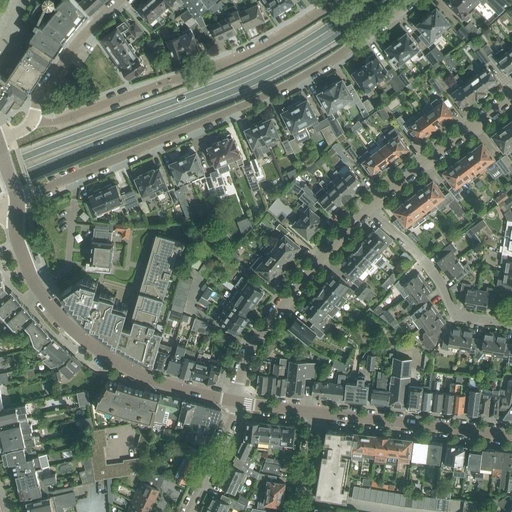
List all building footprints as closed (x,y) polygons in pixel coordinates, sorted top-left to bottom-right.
[(35,33),(31,39),(34,41),(51,53),(55,47),(58,50),(59,48),(59,49),(64,42),(63,42),(64,41),(75,28),(71,24),(74,20),(80,25),(88,17),(89,16),(74,0),(63,0),(58,5),(64,12),(62,14),(57,10),(43,27),(40,25),(35,33)] [(43,0),(43,1),(44,6),(48,8),(53,8),(56,3),(55,0),(43,0)] [(98,8),(90,0),(81,0),(79,2),(90,15),(98,8)] [(102,0),(90,0),(98,8),(104,2),(102,0)] [(167,8),(159,0),(146,0),(146,1),(146,2),(158,16),(164,10),(167,13),(170,10),(167,7),(167,8)] [(181,0),(183,3),(184,2),(188,9),(195,18),(200,14),(207,9),(201,0),(181,0)] [(201,0),(207,9),(208,8),(211,12),(217,6),(214,3),(217,0),(201,0)] [(226,6),(221,0),(220,0),(217,3),(222,10),(226,6)] [(278,0),(259,0),(265,10),(269,7),(274,16),(278,13),(279,14),(285,10),(278,0)] [(278,0),(285,10),(291,6),(290,5),(294,3),(292,0),(278,0)] [(474,8),(466,0),(444,0),(463,19),(464,18),(467,21),(471,17),(468,14),(474,8)] [(466,0),(474,8),(480,2),(483,5),(486,1),(484,0),(466,0)] [(494,0),(491,0),(488,4),(496,12),(501,7),(494,0)] [(511,4),(506,0),(494,0),(501,7),(504,9),(511,4)] [(29,14),(29,16),(29,19),(30,21),(31,24),(33,26),(37,21),(36,20),(36,18),(35,16),(36,14),(36,13),(37,11),(39,10),(40,9),(42,9),(41,2),(39,3),(37,4),(34,5),(32,7),(31,9),(30,11),(29,14)] [(158,16),(146,2),(142,5),(141,4),(138,7),(138,9),(137,10),(149,24),(158,16)] [(265,20),(258,4),(248,8),(256,25),(265,20)] [(235,5),(226,9),(229,17),(236,31),(245,27),(239,12),(236,7),(235,5)] [(256,25),(248,8),(239,12),(245,27),(246,29),(256,25)] [(429,11),(425,15),(441,33),(447,28),(448,29),(452,25),(451,24),(436,8),(432,11),(429,11)] [(197,21),(195,18),(188,9),(181,14),(190,28),(186,30),(187,32),(180,35),(187,54),(188,53),(189,54),(193,53),(194,51),(199,49),(200,49),(200,48),(201,47),(201,46),(201,45),(200,45),(200,44),(199,44),(198,43),(197,43),(196,44),(192,30),(192,28),(196,25),(195,22),(197,21)] [(507,17),(504,13),(499,17),(502,21),(507,17)] [(441,33),(425,15),(421,18),(421,22),(417,26),(431,41),(433,42),(437,39),(436,37),(441,33)] [(236,31),(229,17),(220,21),(228,37),(237,33),(236,31)] [(128,29),(131,33),(134,30),(131,26),(124,19),(115,25),(117,28),(101,39),(108,49),(125,37),(126,37),(127,37),(124,33),(128,29)] [(210,24),(201,27),(211,42),(218,40),(218,41),(228,37),(220,21),(211,25),(210,25),(210,24)] [(471,21),(466,26),(465,27),(473,35),(478,29),(471,21)] [(135,22),(131,26),(134,30),(139,35),(143,31),(135,22)] [(465,27),(466,26),(463,24),(456,32),(462,39),(463,38),(466,40),(467,38),(468,39),(473,35),(465,27)] [(180,35),(179,32),(167,36),(168,40),(172,52),(172,53),(171,53),(171,54),(170,54),(170,55),(170,56),(171,57),(172,58),(173,58),(174,58),(179,56),(180,57),(185,56),(185,54),(187,54),(180,35)] [(400,37),(396,40),(409,58),(416,53),(419,57),(423,54),(407,33),(402,37),(400,37)] [(115,59),(133,46),(130,42),(130,43),(126,37),(125,37),(108,49),(115,59)] [(158,38),(151,40),(154,45),(155,46),(157,51),(162,49),(158,38)] [(409,58),(396,40),(391,43),(391,45),(386,49),(399,66),(402,71),(407,67),(403,62),(409,58)] [(511,45),(509,48),(503,40),(499,42),(503,48),(505,50),(511,59),(511,45)] [(22,104),(53,58),(52,58),(54,54),(51,53),(34,41),(32,44),(31,44),(7,79),(0,74),(0,106),(8,112),(13,105),(14,105),(14,106),(16,106),(18,105),(19,105),(20,104),(21,103),(22,104)] [(511,59),(505,50),(503,48),(496,54),(487,43),(482,47),(494,63),(499,60),(509,73),(511,70),(511,59)] [(136,50),(133,46),(115,59),(122,69),(139,57),(138,56),(135,51),(136,50)] [(436,46),(431,50),(440,61),(446,56),(436,46)] [(448,53),(453,59),(458,55),(453,49),(448,53)] [(490,61),(480,49),(475,53),(484,65),(490,61)] [(440,61),(431,50),(425,55),(433,66),(440,61)] [(140,55),(138,56),(139,57),(122,69),(129,79),(146,67),(142,61),(144,59),(140,55)] [(392,67),(392,68),(386,72),(375,57),(364,66),(377,84),(384,79),(386,82),(388,84),(390,83),(397,92),(405,86),(397,75),(398,75),(392,67)] [(377,84),(364,66),(357,70),(357,69),(356,69),(355,69),(354,69),(353,70),(352,71),(352,72),(352,73),(353,74),(365,91),(365,90),(366,92),(369,97),(375,93),(372,88),(377,84)] [(478,72),(477,72),(489,88),(490,87),(491,87),(494,85),(494,84),(498,81),(486,66),(483,68),(483,67),(477,71),(478,72)] [(403,71),(398,75),(397,75),(405,86),(406,86),(411,82),(403,71)] [(472,101),(456,80),(449,85),(439,72),(434,77),(436,80),(445,91),(446,94),(450,91),(463,107),(467,104),(469,105),(471,103),(471,101),(472,101)] [(489,88),(477,72),(469,79),(482,96),(486,92),(485,91),(489,88)] [(482,96),(469,79),(464,83),(457,74),(454,76),(456,80),(472,101),(476,98),(477,99),(482,96)] [(414,79),(411,82),(406,86),(410,91),(419,85),(414,79)] [(347,88),(342,80),(338,83),(337,83),(337,82),(336,82),(335,82),(329,86),(341,107),(348,102),(351,107),(361,101),(352,85),(347,88)] [(436,80),(431,84),(439,95),(445,91),(436,80)] [(341,107),(329,86),(322,90),(322,91),(322,92),(318,95),(329,112),(330,112),(333,116),(327,120),(337,137),(344,132),(337,118),(340,116),(336,110),(341,107)] [(441,97),(437,101),(435,99),(430,102),(445,122),(450,119),(449,118),(453,115),(441,97)] [(393,98),(387,102),(395,114),(402,110),(393,98)] [(368,99),(362,103),(366,109),(368,112),(374,108),(368,99)] [(318,123),(307,100),(302,103),(301,101),(293,105),(305,127),(312,123),(317,132),(318,132),(322,130),(330,145),(337,138),(337,137),(327,120),(326,120),(325,120),(318,123)] [(445,122),(430,102),(422,108),(424,110),(423,111),(436,128),(440,125),(440,126),(445,122)] [(310,137),(305,127),(293,105),(286,108),(287,111),(282,113),(292,133),(292,132),(295,138),(289,141),(294,151),(295,153),(302,150),(298,143),(310,137)] [(383,106),(378,110),(385,120),(390,116),(383,106)] [(436,128),(423,111),(419,114),(421,116),(416,119),(428,135),(432,132),(432,131),(436,128)] [(280,139),(271,119),(265,122),(264,120),(257,123),(266,143),(267,142),(269,146),(276,143),(275,141),(280,139)] [(428,135),(416,119),(412,122),(411,120),(406,124),(408,126),(407,126),(418,141),(422,138),(423,139),(428,135)] [(252,127),(245,130),(253,149),(258,158),(264,155),(263,153),(269,151),(268,147),(269,146),(267,142),(266,143),(257,123),(251,126),(252,127)] [(511,125),(510,123),(507,126),(504,125),(500,128),(511,143),(511,125)] [(386,137),(385,137),(400,156),(400,155),(402,155),(404,153),(404,152),(409,149),(399,136),(401,135),(396,128),(385,136),(386,137)] [(511,146),(511,143),(500,128),(496,131),(496,133),(496,134),(492,137),(504,153),(505,152),(506,154),(501,157),(504,161),(508,166),(511,162),(511,160),(507,154),(511,152),(509,149),(511,146)] [(241,156),(232,136),(232,135),(231,135),(231,134),(230,134),(229,134),(228,134),(227,135),(227,136),(227,137),(227,138),(220,141),(229,162),(236,159),(239,166),(241,165),(245,174),(246,173),(253,192),(261,188),(254,170),(251,163),(244,166),(240,156),(241,156)] [(400,156),(385,137),(381,140),(384,144),(380,148),(392,164),(396,160),(395,159),(400,156)] [(294,151),(289,141),(288,138),(282,141),(288,154),(294,151)] [(229,162),(220,141),(212,144),(212,146),(208,148),(216,167),(217,167),(218,170),(210,172),(211,175),(217,192),(218,196),(226,193),(224,185),(226,185),(222,173),(225,172),(222,165),(229,162)] [(363,182),(350,169),(348,167),(353,163),(341,150),(343,149),(337,142),(335,143),(332,145),(342,157),(341,159),(346,164),(339,171),(342,176),(355,190),(355,189),(357,190),(360,187),(359,186),(363,182)] [(499,166),(482,144),(478,147),(476,147),(473,149),(473,150),(472,151),(486,169),(487,169),(490,172),(499,166)] [(357,154),(353,149),(351,146),(346,150),(354,159),(358,156),(357,154)] [(380,148),(371,154),(382,169),(386,166),(387,167),(392,164),(380,148)] [(382,169),(371,154),(368,151),(359,157),(373,176),(377,173),(379,173),(381,171),(381,169),(382,169)] [(486,169),(472,151),(472,152),(470,151),(467,153),(467,155),(463,158),(477,176),(486,169)] [(188,154),(182,157),(192,181),(200,178),(202,183),(206,181),(211,194),(217,192),(211,175),(206,177),(196,153),(189,156),(188,154)] [(192,181),(182,157),(176,160),(177,162),(171,164),(179,184),(181,188),(176,190),(178,198),(187,218),(193,215),(183,191),(188,189),(186,184),(192,181)] [(501,157),(496,162),(499,166),(499,165),(506,175),(511,171),(508,166),(504,161),(501,157)] [(256,158),(250,160),(251,163),(254,170),(257,178),(263,175),(256,158)] [(324,162),(320,158),(315,163),(319,167),(324,162)] [(454,165),(453,166),(465,182),(467,184),(477,176),(463,158),(459,161),(457,161),(454,163),(454,165)] [(448,170),(444,173),(453,185),(449,189),(458,201),(462,197),(459,193),(463,189),(460,186),(465,182),(453,166),(451,166),(448,168),(448,170)] [(166,185),(159,169),(154,171),(154,169),(147,172),(156,194),(162,192),(161,190),(167,188),(166,185)] [(338,177),(333,182),(347,198),(347,197),(349,197),(352,194),(351,193),(355,190),(342,176),(339,171),(337,169),(334,173),(338,177)] [(156,194),(147,172),(140,175),(140,177),(135,179),(143,195),(144,194),(145,197),(149,195),(150,197),(156,194)] [(480,180),(476,183),(480,188),(484,185),(480,180)] [(327,185),(324,188),(327,190),(326,191),(339,205),(343,201),(344,201),(347,199),(346,198),(347,198),(333,182),(331,181),(327,185)] [(424,188),(423,188),(436,204),(438,208),(439,209),(448,202),(453,198),(449,192),(444,196),(433,181),(429,184),(427,184),(424,186),(424,188)] [(133,189),(121,195),(117,185),(112,187),(111,184),(102,188),(111,208),(119,205),(120,206),(130,202),(132,206),(139,203),(139,202),(133,189)] [(306,184),(301,188),(303,190),(311,198),(315,194),(306,184)] [(178,198),(176,190),(174,187),(168,190),(174,203),(178,201),(177,199),(178,199),(178,198)] [(339,205),(326,191),(327,190),(324,188),(323,187),(315,194),(311,198),(313,200),(315,202),(318,199),(331,212),(335,209),(336,209),(339,207),(338,205),(339,205)] [(111,208),(102,188),(93,192),(94,194),(90,196),(91,200),(86,202),(93,218),(104,213),(103,211),(111,208)] [(418,192),(414,196),(428,214),(431,211),(431,213),(438,208),(436,204),(423,188),(423,189),(421,189),(418,191),(418,192)] [(305,212),(301,216),(317,230),(320,226),(321,225),(321,224),(320,223),(323,220),(314,212),(318,207),(314,203),(315,202),(313,200),(311,198),(303,190),(298,196),(303,201),(301,203),(306,208),(304,210),(305,212)] [(494,198),(497,202),(498,204),(505,199),(501,193),(494,198)] [(424,216),(428,214),(414,196),(409,199),(408,199),(405,201),(405,202),(404,203),(420,224),(426,219),(424,216)] [(454,198),(453,198),(448,202),(459,216),(465,212),(454,198)] [(145,200),(139,202),(139,203),(143,213),(150,210),(145,200)] [(420,224),(404,203),(403,204),(402,203),(399,205),(399,207),(394,211),(407,226),(409,228),(412,226),(414,229),(420,224)] [(84,212),(79,216),(85,222),(90,217),(84,212)] [(317,230),(301,216),(297,221),(296,219),(292,224),(307,237),(310,234),(311,234),(312,235),(313,234),(317,230)] [(285,217),(281,221),(287,227),(291,222),(285,217)] [(397,218),(392,222),(401,230),(405,228),(397,218)] [(279,235),(275,240),(277,242),(294,256),(297,252),(296,250),(300,246),(285,233),(284,233),(283,232),(286,228),(280,223),(276,227),(282,232),(279,235)] [(102,264),(101,271),(111,272),(112,265),(114,242),(111,242),(112,231),(114,230),(114,225),(109,224),(109,231),(97,230),(96,240),(92,240),(90,263),(102,264)] [(114,225),(114,230),(121,231),(122,232),(122,237),(130,238),(131,226),(114,225)] [(451,235),(446,228),(442,231),(447,238),(451,235)] [(475,233),(471,228),(466,231),(470,237),(475,233)] [(365,239),(380,253),(393,239),(383,230),(378,236),(374,232),(373,231),(370,234),(368,234),(365,237),(365,239)] [(411,231),(407,235),(414,242),(418,238),(411,231)] [(73,287),(72,285),(64,290),(66,293),(68,295),(67,297),(72,299),(71,302),(75,303),(74,307),(75,307),(80,308),(79,311),(84,313),(83,315),(87,317),(86,320),(87,320),(87,319),(92,321),(91,324),(92,325),(92,324),(96,325),(96,328),(101,329),(100,331),(104,333),(104,335),(105,335),(109,336),(109,338),(114,339),(113,341),(117,342),(117,344),(118,344),(126,349),(126,350),(127,349),(131,350),(130,352),(135,353),(135,354),(140,355),(140,356),(144,357),(143,359),(144,359),(145,359),(153,362),(152,366),(153,366),(160,341),(163,333),(154,330),(155,326),(156,326),(170,278),(169,278),(170,273),(171,274),(180,241),(159,235),(158,236),(161,237),(157,251),(154,251),(154,252),(150,266),(148,273),(145,283),(145,282),(145,283),(148,284),(145,294),(144,295),(145,295),(142,304),(139,303),(139,304),(135,319),(134,319),(131,330),(123,327),(127,311),(126,311),(113,307),(115,299),(114,299),(95,294),(97,285),(96,285),(96,286),(93,284),(83,281),(82,281),(81,283),(79,283),(73,287)] [(443,236),(438,240),(443,245),(447,241),(443,236)] [(511,237),(505,237),(503,245),(502,253),(511,254),(511,237)] [(380,253),(365,239),(362,243),(360,243),(357,247),(378,266),(379,267),(387,259),(380,253)] [(294,256),(277,242),(273,247),(266,241),(263,245),(285,263),(288,260),(291,260),(294,256)] [(444,271),(459,259),(454,252),(457,250),(451,242),(436,253),(440,258),(437,261),(444,271)] [(285,263),(263,245),(260,249),(267,254),(263,259),(279,273),(283,269),(282,267),(285,263)] [(353,252),(350,256),(365,270),(371,275),(378,266),(357,247),(353,251),(353,252)] [(192,265),(198,254),(193,251),(186,262),(192,265)] [(511,254),(502,253),(501,262),(505,263),(504,270),(511,271),(511,254)] [(198,268),(203,258),(198,254),(192,265),(198,268)] [(260,256),(249,268),(259,276),(261,273),(271,281),(274,277),(276,277),(279,273),(263,259),(260,256)] [(365,270),(350,256),(348,256),(345,259),(345,261),(342,264),(355,276),(351,280),(358,286),(372,298),(374,295),(370,291),(372,289),(363,282),(364,281),(359,276),(365,270)] [(464,265),(459,259),(444,271),(450,279),(454,277),(457,281),(472,270),(467,263),(464,265)] [(203,276),(209,266),(204,263),(198,272),(203,276)] [(207,279),(214,269),(209,266),(203,276),(207,279)] [(511,271),(504,270),(502,279),(498,278),(496,285),(498,288),(511,290),(511,271)] [(5,286),(0,271),(0,314),(16,332),(18,332),(24,327),(26,325),(31,330),(35,342),(40,347),(36,348),(36,350),(40,349),(41,350),(54,338),(51,335),(11,291),(10,292),(5,287),(5,286)] [(390,276),(395,281),(398,277),(393,272),(390,276)] [(409,294),(426,282),(419,273),(410,279),(406,272),(397,282),(401,289),(405,288),(409,294)] [(327,282),(347,299),(351,294),(353,295),(356,293),(353,291),(348,286),(349,286),(334,273),(331,277),(329,277),(327,280),(327,282)] [(193,279),(181,275),(180,281),(191,284),(193,279)] [(235,285),(235,286),(239,289),(256,301),(257,300),(259,299),(260,297),(260,296),(263,291),(246,279),(241,276),(235,285)] [(235,285),(225,278),(221,282),(232,290),(235,286),(235,285)] [(189,290),(191,284),(180,281),(178,287),(189,290)] [(347,299),(327,282),(324,286),(322,286),(318,290),(338,307),(343,301),(344,303),(347,299)] [(432,291),(426,282),(409,294),(413,299),(406,308),(410,314),(421,306),(423,305),(427,302),(424,297),(432,291)] [(476,307),(479,289),(470,288),(471,284),(462,282),(459,301),(464,302),(464,305),(476,307)] [(213,290),(208,286),(201,296),(206,300),(213,290)] [(372,298),(358,286),(353,291),(356,293),(363,299),(364,298),(369,301),(372,298)] [(188,296),(189,290),(178,287),(176,292),(188,296)] [(486,290),(479,289),(476,307),(486,309),(487,305),(493,306),(495,290),(494,288),(487,287),(486,290)] [(256,301),(239,289),(235,295),(235,294),(231,300),(248,312),(253,306),(254,306),(256,303),(255,302),(256,301)] [(338,307),(318,290),(315,294),(315,296),(312,299),(327,313),(332,317),(335,313),(334,312),(338,307)] [(186,302),(188,296),(176,292),(174,298),(186,302)] [(208,308),(211,303),(206,300),(201,296),(198,301),(208,308)] [(184,307),(186,302),(174,298),(173,304),(184,307)] [(248,312),(231,300),(230,299),(223,309),(244,324),(248,317),(246,316),(248,312)] [(327,313),(312,299),(312,300),(310,300),(308,303),(308,304),(304,308),(311,314),(307,319),(313,323),(319,329),(326,320),(323,318),(327,313)] [(182,313),(184,307),(173,304),(171,310),(182,313)] [(385,312),(379,304),(373,311),(380,316),(385,312)] [(423,326),(439,314),(432,305),(426,309),(423,305),(421,306),(410,314),(409,315),(413,319),(419,328),(423,326)] [(244,324),(223,309),(215,320),(235,333),(237,330),(239,331),(244,324)] [(359,310),(353,318),(358,322),(364,314),(359,310)] [(446,323),(439,314),(423,326),(427,330),(424,333),(423,336),(425,338),(422,340),(429,349),(435,345),(438,339),(437,337),(441,334),(438,329),(446,323)] [(319,329),(313,323),(309,328),(304,324),(304,323),(302,322),(297,317),(295,319),(294,319),(290,324),(290,325),(289,327),(307,342),(314,333),(319,338),(324,333),(319,329)] [(398,324),(392,328),(399,333),(403,330),(398,324)] [(459,347),(462,328),(451,326),(449,336),(444,335),(442,348),(448,348),(448,346),(459,347)] [(475,353),(477,340),(472,340),(473,329),(462,328),(459,347),(466,348),(466,350),(467,352),(475,353)] [(492,353),(495,333),(484,331),(483,341),(477,340),(475,353),(475,359),(478,360),(485,351),(492,353)] [(185,348),(186,348),(190,335),(185,333),(182,341),(184,342),(183,345),(178,344),(175,356),(171,354),(166,370),(178,374),(178,373),(178,374),(185,348)] [(233,340),(222,333),(218,339),(229,345),(233,340)] [(492,353),(492,356),(508,358),(510,346),(505,345),(506,335),(495,333),(492,353)] [(51,357),(63,346),(54,338),(41,350),(40,349),(36,350),(38,356),(42,360),(51,357)] [(172,345),(160,341),(153,366),(165,370),(170,353),(172,345)] [(271,343),(266,351),(270,354),(275,345),(271,343)] [(199,352),(192,377),(204,380),(210,358),(211,354),(204,353),(206,346),(202,345),(201,348),(199,352)] [(59,365),(71,353),(63,346),(51,357),(42,360),(52,367),(59,365)] [(192,377),(199,352),(186,348),(185,348),(178,374),(192,377)] [(223,361),(225,356),(220,354),(217,360),(210,358),(204,380),(215,383),(216,379),(217,379),(223,361)] [(368,354),(367,368),(374,369),(376,355),(368,354)] [(69,377),(82,364),(83,363),(73,355),(59,369),(59,370),(54,371),(56,380),(62,378),(61,373),(64,372),(69,377)] [(321,355),(319,361),(324,363),(327,357),(321,355)] [(409,384),(410,384),(411,369),(412,359),(393,357),(390,390),(388,405),(389,405),(407,407),(409,384)] [(286,394),(287,377),(283,377),(285,367),(289,368),(290,360),(290,359),(280,358),(279,365),(276,393),(286,394)] [(269,375),(269,372),(265,371),(267,361),(262,360),(259,374),(256,391),(267,392),(269,375)] [(288,377),(287,377),(286,394),(303,396),(307,362),(290,360),(289,368),(288,377)] [(338,368),(341,362),(334,360),(332,366),(338,368)] [(346,364),(341,362),(338,368),(344,371),(347,365),(346,364)] [(269,375),(267,392),(276,393),(279,365),(275,364),(273,376),(269,375)] [(383,372),(383,371),(378,371),(377,389),(372,388),(371,403),(379,404),(383,372)] [(435,381),(436,378),(435,377),(436,371),(433,371),(431,371),(429,386),(424,385),(421,409),(431,410),(435,381)] [(494,382),(495,378),(496,372),(485,371),(482,376),(481,381),(494,382)] [(388,405),(390,390),(386,390),(388,372),(383,372),(379,404),(388,405)] [(365,375),(359,375),(358,375),(357,384),(358,384),(356,402),(367,403),(369,385),(364,384),(365,375)] [(478,415),(480,389),(481,381),(482,376),(473,375),(471,386),(468,414),(478,415)] [(498,395),(497,402),(500,402),(499,408),(509,409),(511,404),(511,379),(509,379),(507,390),(500,389),(499,395),(498,395)] [(155,422),(162,394),(161,394),(160,395),(150,392),(150,391),(144,390),(144,391),(134,388),(124,385),(124,384),(118,382),(118,383),(108,380),(98,399),(95,407),(125,417),(153,424),(154,422),(155,422)] [(322,398),(324,382),(313,380),(311,397),(322,398)] [(442,411),(444,392),(439,391),(440,381),(435,381),(431,410),(442,411)] [(332,399),(334,383),(324,382),(322,398),(332,399)] [(358,384),(357,384),(346,382),(344,400),(356,402),(358,384)] [(452,412),(456,383),(451,382),(450,393),(444,392),(442,411),(452,412)] [(342,400),(344,384),(334,383),(332,399),(342,400)] [(462,383),(456,383),(452,412),(464,413),(466,394),(461,394),(462,383)] [(421,409),(424,385),(410,384),(409,384),(407,407),(421,409)] [(491,394),(492,394),(493,390),(480,389),(478,415),(489,416),(491,394)] [(86,392),(78,393),(80,403),(88,401),(86,392)] [(166,426),(173,397),(162,394),(155,422),(162,424),(162,425),(166,426)] [(497,402),(498,395),(492,394),(491,394),(489,416),(498,417),(499,408),(500,402),(497,402)] [(173,397),(168,417),(176,419),(181,399),(173,397)] [(190,421),(197,403),(184,400),(177,425),(183,426),(185,419),(190,421)] [(28,410),(26,403),(5,408),(0,409),(0,423),(28,417),(26,411),(28,410)] [(196,431),(205,405),(197,403),(190,421),(191,421),(191,420),(195,421),(192,430),(196,431)] [(511,404),(509,409),(503,417),(511,418),(511,404)] [(209,423),(214,407),(205,405),(196,431),(197,431),(194,439),(193,442),(199,445),(204,434),(203,434),(203,433),(203,432),(204,426),(205,427),(207,426),(208,423),(209,423)] [(204,426),(203,432),(203,433),(203,434),(204,434),(211,437),(211,436),(214,431),(215,430),(217,426),(222,412),(221,409),(214,407),(209,423),(208,423),(207,426),(205,427),(204,426)] [(28,417),(0,423),(0,437),(31,430),(38,429),(36,422),(30,424),(28,417)] [(258,441),(260,422),(247,421),(246,432),(243,432),(242,438),(245,438),(245,439),(258,441)] [(269,447),(272,423),(260,422),(258,441),(257,447),(258,447),(269,449),(269,447)] [(280,449),(283,425),(272,423),(269,447),(280,449)] [(293,437),(294,426),(283,425),(280,449),(291,450),(292,443),(293,443),(294,439),(293,437)] [(33,437),(31,430),(0,437),(0,439),(3,451),(31,444),(41,441),(39,435),(33,437)] [(351,453),(354,437),(346,437),(346,433),(326,430),(324,445),(329,446),(328,450),(324,449),(323,455),(322,455),(315,497),(316,497),(343,501),(343,500),(344,495),(348,496),(349,488),(345,487),(345,486),(342,486),(347,459),(341,458),(342,452),(351,453)] [(363,460),(366,435),(354,433),(354,437),(351,453),(350,459),(363,460)] [(375,455),(377,436),(366,435),(363,460),(362,468),(361,476),(364,477),(364,483),(368,484),(367,477),(365,477),(368,456),(369,454),(375,455)] [(386,463),(389,437),(377,435),(377,436),(375,455),(374,463),(378,463),(386,464),(386,463)] [(397,465),(400,439),(389,437),(386,463),(397,465)] [(249,468),(258,447),(257,447),(258,441),(245,439),(244,439),(234,461),(249,468)] [(411,450),(412,440),(400,439),(397,465),(398,465),(397,469),(402,469),(403,463),(409,463),(411,450)] [(108,446),(107,440),(93,442),(89,442),(90,447),(90,448),(105,446),(108,446)] [(426,461),(428,442),(414,440),(412,459),(426,461)] [(440,463),(443,444),(428,442),(426,461),(440,463)] [(33,451),(31,444),(3,451),(6,464),(14,462),(37,456),(37,455),(36,450),(33,451)] [(453,470),(457,445),(446,444),(445,458),(443,458),(442,468),(453,470)] [(198,459),(202,452),(189,445),(185,453),(198,459)] [(453,470),(453,475),(465,477),(465,471),(464,471),(467,446),(457,445),(453,470)] [(480,467),(483,448),(470,447),(468,466),(480,467)] [(493,468),(495,450),(483,448),(480,467),(493,468)] [(501,477),(504,451),(495,450),(493,468),(492,476),(501,477)] [(510,468),(511,453),(511,451),(504,451),(501,477),(500,486),(505,487),(507,467),(510,468)] [(195,468),(198,459),(185,453),(181,461),(195,468)] [(50,466),(47,454),(41,455),(39,455),(37,455),(37,456),(14,462),(17,475),(43,468),(43,467),(50,466)] [(140,472),(145,456),(135,457),(137,472),(140,472)] [(92,465),(92,460),(91,457),(86,459),(86,458),(83,458),(86,470),(80,471),(81,477),(87,476),(87,477),(94,476),(94,473),(93,469),(92,465)] [(137,472),(135,457),(129,458),(131,473),(137,472)] [(131,473),(129,458),(123,459),(123,462),(125,476),(132,475),(131,473)] [(195,468),(181,461),(178,469),(191,475),(195,468)] [(225,471),(223,475),(243,485),(248,474),(257,478),(259,473),(259,472),(249,468),(234,461),(231,467),(229,465),(227,470),(225,471)] [(279,474),(281,464),(280,464),(279,465),(272,464),(265,463),(262,470),(279,474)] [(163,464),(160,471),(167,474),(169,475),(171,471),(169,470),(168,466),(163,464)] [(114,477),(113,466),(105,467),(106,474),(107,478),(108,478),(112,477),(114,477)] [(46,483),(47,482),(57,479),(56,473),(45,476),(43,468),(17,475),(20,488),(39,483),(39,480),(45,479),(46,483)] [(191,475),(178,469),(174,478),(187,484),(191,475)] [(101,472),(94,473),(94,476),(95,481),(102,479),(102,475),(101,472)] [(275,482),(276,476),(259,473),(257,478),(257,479),(267,481),(265,493),(283,495),(283,494),(284,493),(285,490),(284,489),(285,483),(275,482)] [(155,499),(165,477),(158,474),(144,476),(142,480),(141,480),(136,491),(155,499)] [(243,485),(223,475),(221,480),(221,482),(219,487),(236,495),(238,489),(241,490),(243,485)] [(95,481),(94,476),(87,477),(87,476),(81,477),(83,484),(95,481)] [(23,498),(49,492),(47,482),(46,483),(45,479),(39,480),(39,483),(20,488),(21,491),(20,493),(21,497),(23,498)] [(52,495),(27,501),(29,511),(64,511),(63,507),(77,503),(73,486),(51,491),(52,495)] [(450,500),(451,492),(436,490),(436,498),(437,498),(443,499),(449,499),(450,500)] [(155,499),(136,491),(132,501),(150,509),(155,499)] [(258,502),(257,508),(258,509),(268,510),(269,505),(281,507),(282,502),(283,501),(284,497),(283,496),(283,495),(265,493),(262,492),(260,502),(258,502)] [(211,501),(208,507),(218,511),(226,511),(228,508),(229,509),(230,507),(231,506),(232,507),(232,508),(241,511),(242,510),(245,511),(247,506),(237,502),(222,495),(220,500),(214,497),(212,501),(211,501)] [(249,500),(249,499),(240,495),(237,502),(247,506),(249,500)] [(511,503),(503,498),(498,502),(511,509),(511,503)] [(148,511),(150,509),(132,501),(127,510),(131,511),(148,511)] [(511,511),(511,509),(498,502),(496,503),(509,511),(511,511)]
